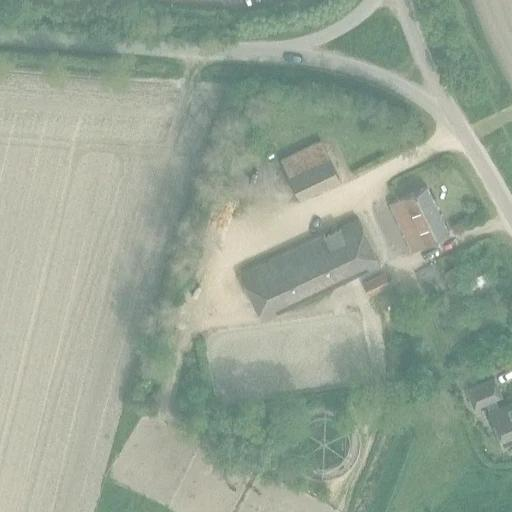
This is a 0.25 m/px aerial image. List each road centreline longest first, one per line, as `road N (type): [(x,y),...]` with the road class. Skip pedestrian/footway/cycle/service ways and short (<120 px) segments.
road 1 (unclassified): [(270,52),(0,34)]
road 2 (unclassified): [(456,126),(371,72),(270,52)]
road 3 (unclassified): [(456,126),(401,0)]
